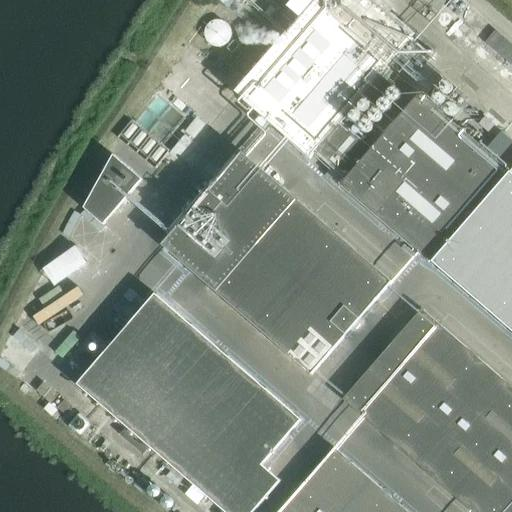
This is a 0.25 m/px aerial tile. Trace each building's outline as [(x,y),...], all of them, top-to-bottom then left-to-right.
[(511,173),(420,93),(371,149),(340,121),(388,66),(415,34),(375,0),(312,0),(313,0),(312,0),(293,0),(287,7),(300,18),(236,92),(245,100),(245,101),(262,116),(257,122),(263,127),(269,121),(309,156),(315,150),(333,166),(346,178),(341,184),(511,331),(511,173)] [(237,41),(246,19),(225,10),(215,32),(237,41)] [(208,131),(217,113),(206,107),(197,125),(208,131)] [(143,180),(114,155),(85,209),(104,225),(143,180)] [(244,155),(165,246),(310,371),(389,280),(244,155)] [(346,178),(333,166),(325,176),(339,187),(341,184),(346,178)] [(158,276),(161,265),(148,261),(145,273),(158,276)] [(156,294),(77,385),(224,511),(254,511),(280,482),(261,465),(301,419),(156,294)] [(129,322),(140,305),(131,299),(121,316),(129,322)] [(473,511),(511,511),(511,386),(422,309),(343,400),(473,511)] [(74,328),(61,345),(69,351),(82,334),(74,328)] [(409,511),(334,447),(277,511),(409,511)]
